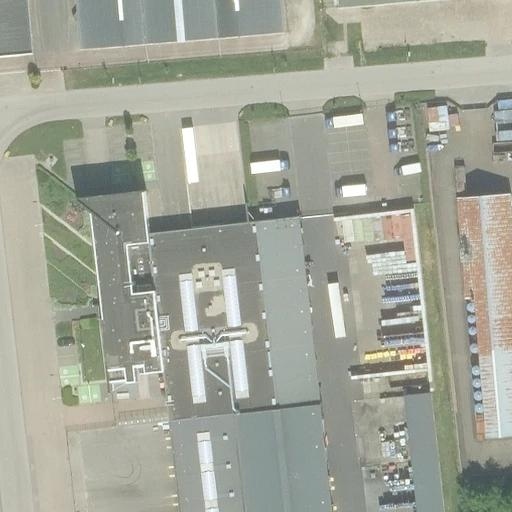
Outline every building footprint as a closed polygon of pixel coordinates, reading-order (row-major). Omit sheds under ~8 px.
[(0,0),(0,54),(30,52),(25,0),(0,0)] [(289,29),(286,0),(81,0),(82,8),(77,15),(83,20),(86,48),(289,29)] [(335,511),(301,217),(152,234),(147,190),(114,194),(114,196),(116,209),(94,211),(78,198),(77,199),(93,212),(104,305),(102,305),(94,306),(95,307),(97,307),(99,320),(103,319),(112,393),(113,393),(112,383),(129,381),(129,383),(139,382),(137,367),(147,366),(148,374),(165,372),(180,511),(335,511)] [(488,438),(511,435),(511,201),(511,194),(458,198),(464,268),(474,268),(488,438)] [(445,511),(432,393),(405,396),(417,511),(445,511)]
